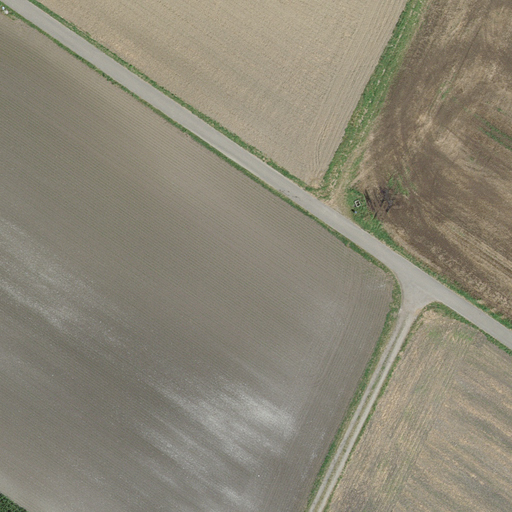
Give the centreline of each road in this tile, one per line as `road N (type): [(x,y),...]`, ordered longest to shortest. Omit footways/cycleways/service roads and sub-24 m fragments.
road 1 (track): [(511,344),(19,0)]
road 2 (track): [(422,283),(311,511)]
